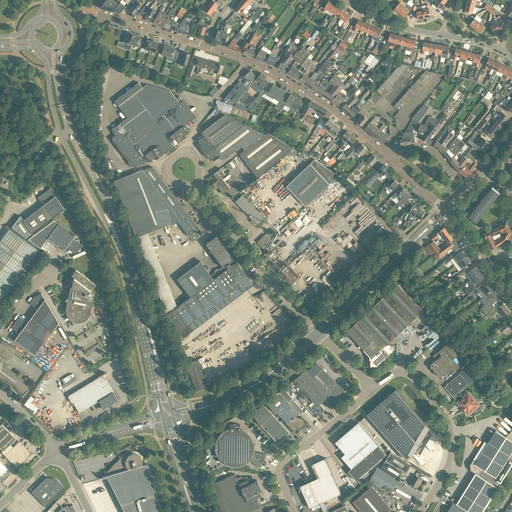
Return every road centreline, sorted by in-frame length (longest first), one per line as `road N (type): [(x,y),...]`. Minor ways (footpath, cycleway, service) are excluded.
road 1 (residential): [(384,153),(290,82),(206,46)]
road 2 (residential): [(371,389),(403,372),(455,426),(454,458),(423,511)]
road 3 (residential): [(319,332),(203,192)]
road 4 (tertiary): [(319,332),(447,210)]
road 5 (residential): [(294,511),(281,461),(371,389)]
road 6 (tertiary): [(208,405),(270,373),(319,332)]
road 7 (secondary): [(151,342),(111,226)]
